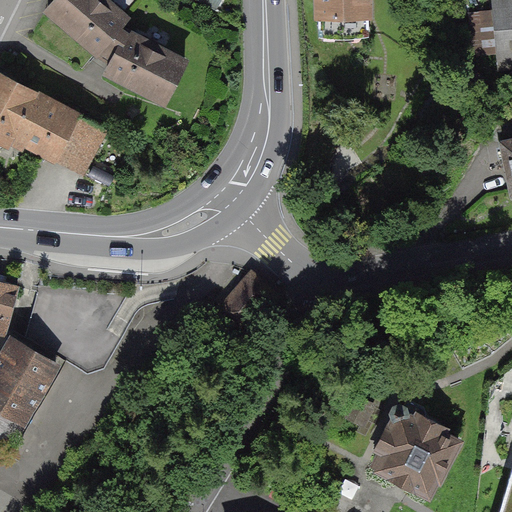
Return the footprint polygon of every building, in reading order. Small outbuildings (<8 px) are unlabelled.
[(122,6),(113,0),(51,0),(41,12),(85,49),(122,6)] [(369,0),(307,0),(309,43),(371,41),(369,0)] [(511,54),(511,0),(476,0),(480,57),(511,54)] [(193,61),(123,26),(97,78),(167,112),(193,61)] [(83,120),(0,78),(0,136),(59,166),(83,120)] [(511,135),(500,138),(511,192),(511,135)] [(271,294),(250,277),(226,308),(247,324),(271,294)] [(0,335),(2,337),(17,284),(0,279),(0,335)] [(10,336),(0,353),(0,369),(45,396),(62,367),(10,336)] [(0,369),(0,408),(27,425),(45,396),(0,369)] [(395,406),(366,465),(438,499),(466,441),(395,406)] [(511,511),(511,462),(493,511),(511,511)]
